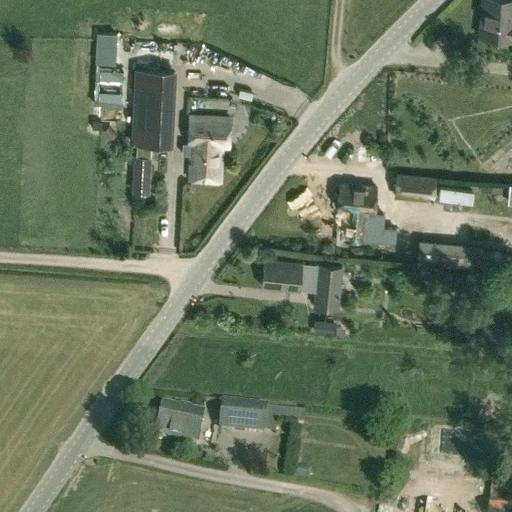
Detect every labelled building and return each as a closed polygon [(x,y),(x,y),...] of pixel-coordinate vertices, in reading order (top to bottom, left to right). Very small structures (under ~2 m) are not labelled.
[(511,0),(481,0),(478,35),(511,38),(511,0)] [(176,69),(136,67),(133,143),(173,144),(176,69)] [(230,117),(191,116),(188,179),(221,180),(223,148),(229,148),(230,117)] [(137,192),(150,192),(152,158),(138,157),(137,192)] [(396,172),(393,198),(434,201),(436,176),(396,172)] [(374,212),(376,185),(340,182),(337,214),(344,215),(342,236),(365,238),(366,228),(383,229),(384,213),(374,212)] [(484,244),(420,239),(417,262),(481,267),(484,244)] [(264,258),(261,286),(298,290),(301,262),(264,258)] [(317,263),(313,307),(339,309),(343,265),(317,263)] [(442,267),(416,263),(413,284),(439,288),(442,267)] [(308,330),(325,333),(327,322),(310,320),(308,330)] [(507,329),(481,323),(477,340),(502,347),(507,329)] [(221,401),(218,430),(263,435),(266,406),(221,401)] [(203,413),(190,410),(162,404),(155,437),(196,445),(203,413)] [(276,423),(298,425),(299,412),(278,410),(276,423)] [(459,483),(449,481),(449,480),(422,476),(419,493),(441,497),(440,503),(427,502),(425,511),(464,511),(466,507),(456,506),(459,483)] [(511,498),(511,488),(464,481),(462,493),(490,497),(487,511),(511,511),(510,511),(511,498)]
